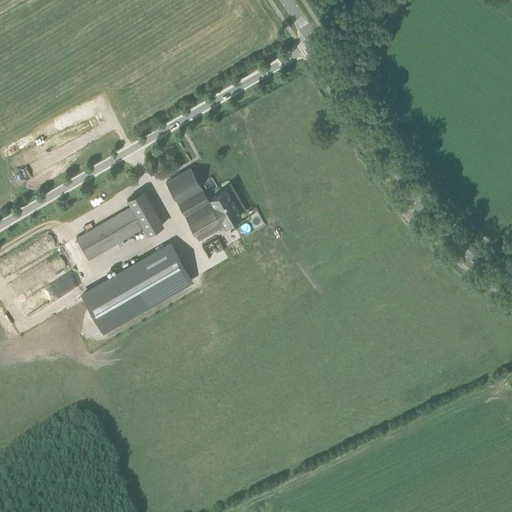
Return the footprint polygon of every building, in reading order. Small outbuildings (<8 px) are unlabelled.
[(59,122),(74,116),(72,112),(57,117),(59,122)] [(213,145),(189,154),(197,177),(208,172),(208,173),(221,168),(213,145)] [(225,225),(241,216),(226,189),(210,199),(211,200),(209,201),(190,167),(166,181),(200,240),(225,225)] [(147,234),(161,226),(141,191),(127,199),(147,234)] [(89,259),(143,228),(130,206),(76,237),(89,259)] [(222,233),(227,241),(237,234),(233,227),(222,233)] [(171,244),(156,252),(82,295),(102,330),(175,289),(176,288),(177,287),(178,287),(182,285),(191,279),(171,244)] [(224,247),(189,266),(196,279),(230,260),(224,247)] [(33,269),(25,273),(30,281),(37,276),(33,269)] [(66,291),(77,282),(68,272),(58,281),(66,291)] [(214,309),(218,318),(240,310),(237,301),(214,309)]
